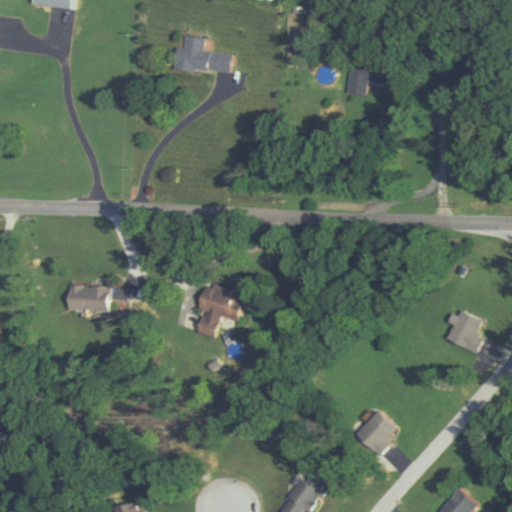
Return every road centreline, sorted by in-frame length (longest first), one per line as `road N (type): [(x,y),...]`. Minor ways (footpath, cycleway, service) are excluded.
road 1 (residential): [(511,220),(0,206)]
road 2 (residential): [(511,356),(375,511)]
